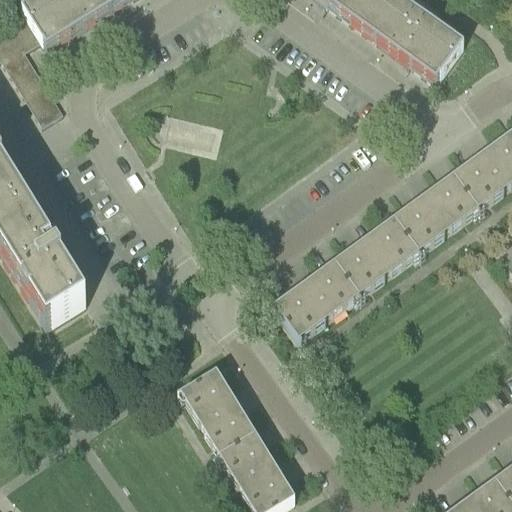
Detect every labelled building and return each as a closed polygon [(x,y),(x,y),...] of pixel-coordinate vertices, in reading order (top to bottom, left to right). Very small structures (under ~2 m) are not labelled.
[(24,25),(39,50),(42,54),(46,59),(73,42),(71,40),(106,18),(107,21),(135,4),(132,0),(54,0),(21,21),(24,25)] [(324,12),(350,31),(372,0),(312,0),(326,10),(324,12)] [(384,0),(372,0),(350,31),(376,50),(377,47),(410,71),(409,74),(435,92),(439,87),(439,88),(462,56),(384,0)] [(39,50),(24,25),(8,35),(23,60),(39,50)] [(29,70),(23,60),(8,35),(0,66),(0,68),(9,83),(29,70)] [(36,81),(29,70),(9,83),(15,93),(36,81)] [(42,91),(36,81),(15,93),(22,103),(42,91)] [(22,103),(28,114),(48,101),(42,91),(22,103)] [(48,101),(28,114),(34,124),(55,111),(48,101)] [(61,122),(55,111),(34,124),(41,134),(61,122)] [(511,146),(453,190),(479,226),(480,225),(476,220),(511,193),(511,146)] [(0,264),(45,338),(84,314),(59,275),(60,274),(55,267),(0,179),(1,178),(0,176),(0,264)] [(453,190),(393,233),(420,269),(416,263),(475,220),(479,226),(453,190)] [(393,233),(334,277),(360,313),(361,312),(357,307),(415,264),(419,269),(420,269),(393,233)] [(360,313),(334,277),(274,320),(300,356),(301,356),(297,350),(356,307),(360,313)] [(173,338),(161,346),(167,355),(179,347),(173,338)] [(215,471),(216,472),(253,448),(214,386),(177,409),(177,410),(183,406),(221,468),(215,471)] [(253,448),(216,472),(222,469),(248,511),(292,511),(293,511),(253,448)] [(511,511),(511,482),(494,496),(506,511),(511,511)] [(506,511),(494,496),(471,511),(506,511)]
